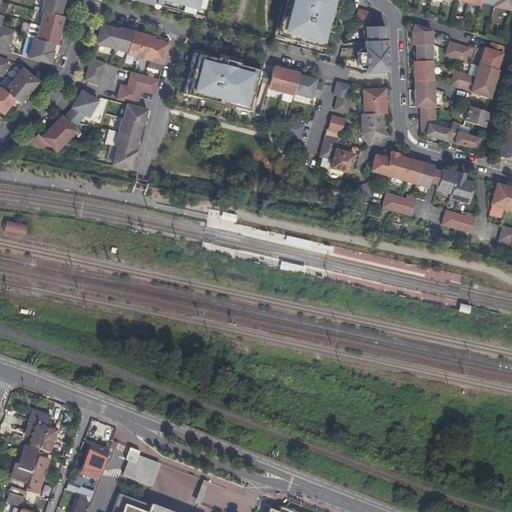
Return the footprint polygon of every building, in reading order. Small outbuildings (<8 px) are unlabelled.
[(53,52),(52,52),(46,50),(48,43),(54,45),(56,45),(64,17),(60,16),(63,0),(43,0),(41,12),(43,12),(36,40),(32,39),(27,58),(50,64),(53,52)] [(190,12),(193,0),(133,0),(154,5),(155,2),(179,8),(178,9),(190,12)] [(193,0),(190,12),(193,13),(195,8),(200,9),(201,0),(193,0)] [(291,0),(286,20),(282,19),(279,30),(284,32),(283,37),(298,41),(298,40),(322,46),(326,31),(333,0),(291,0)] [(291,0),(286,0),(281,19),(282,19),(286,20),(291,0)] [(338,0),(333,0),(326,31),(330,32),(338,0)] [(493,7),(511,11),(511,9),(511,0),(457,0),(457,1),(479,6),(479,2),(493,5),(493,7)] [(385,26),(369,27),(369,20),(371,14),(358,10),(358,11),(355,19),(356,29),(365,28),(366,42),(364,42),(365,49),(361,49),(357,53),(358,66),(362,70),(366,70),(366,73),(387,72),(385,26)] [(162,64),(168,44),(154,40),(154,38),(118,28),(118,30),(101,25),(96,44),(127,52),(126,55),(162,64)] [(412,61),(413,82),(431,81),(430,44),(431,44),(431,31),(413,25),(411,31),(412,45),(416,45),(416,61),(412,61)] [(14,31),(0,26),(0,41),(9,45),(14,31)] [(468,48),(448,42),(444,55),(464,62),(468,48)] [(496,69),(504,47),(489,42),(487,49),(483,48),(474,77),(453,71),(449,84),(469,91),(469,92),(489,99),(490,98),(498,70),(496,69)] [(193,53),(187,76),(206,80),(202,97),(234,105),(233,108),(251,112),(259,82),(261,73),(262,71),(238,65),(239,64),(231,61),(229,66),(224,64),(225,60),(217,58),(217,60),(193,53)] [(218,54),(217,58),(225,60),(224,64),(229,66),(231,61),(239,64),(240,60),(218,54)] [(105,64),(91,59),(84,80),(98,85),(105,64)] [(299,73),(273,66),(271,75),(269,85),(268,89),(293,96),(293,94),(311,99),(311,96),(319,98),(323,84),(315,82),(316,79),(298,75),(299,73)] [(0,112),(2,115),(14,100),(20,105),(38,82),(22,69),(4,91),(0,87),(0,112)] [(140,91),(154,94),(158,80),(130,72),(127,87),(120,85),(116,99),(127,102),(137,105),(140,91)] [(269,85),(271,75),(261,73),(259,82),(269,85)] [(206,80),(187,76),(182,94),(200,99),(201,96),(202,97),(206,80)] [(431,81),(413,82),(413,90),(433,89),(432,81),(431,81)] [(338,97),(334,110),(347,113),(351,99),(348,99),(351,86),(350,86),(337,82),(334,96),(338,97)] [(362,133),(368,146),(387,136),(382,128),(381,114),(386,114),(385,89),(363,90),(364,114),(361,114),(362,133)] [(420,121),(419,121),(420,134),(447,142),(448,136),(454,138),(453,143),(475,150),(478,138),(456,132),(458,124),(451,122),(449,130),(428,124),(427,121),(434,121),(433,89),(413,90),(414,107),(419,107),(420,121)] [(48,144),(56,152),(76,131),(73,128),(85,116),(88,118),(98,101),(81,91),(71,108),(72,108),(63,118),(61,116),(41,137),(38,134),(33,139),(43,149),(48,144)] [(505,130),(498,157),(511,160),(511,97),(509,107),(511,107),(504,129),(505,130)] [(124,114),(145,119),(147,110),(138,108),(136,107),(126,105),(124,114)] [(487,113),(468,106),(463,121),(483,127),(487,113)] [(143,124),(145,119),(124,114),(123,118),(121,118),(114,146),(117,147),(112,164),(131,169),(136,151),(135,151),(142,124),(143,124)] [(332,116),(328,130),(341,133),(345,119),(333,116),(332,116)] [(284,120),(281,134),(295,137),(299,123),(284,120)] [(299,123),(295,137),(300,138),(303,125),(299,123)] [(326,136),(320,157),(333,160),(331,168),(349,172),(354,154),(349,153),(351,146),(338,143),(338,140),(326,137),(326,136)] [(388,159),(376,155),(371,172),(428,188),(429,184),(433,170),(434,167),(412,160),(398,156),(398,154),(390,152),(388,159)] [(441,172),(433,170),(429,184),(437,186),(441,172)] [(437,186),(436,191),(450,195),(449,199),(467,205),(473,183),(463,180),(465,174),(457,172),(456,174),(442,170),(441,172),(437,186)] [(511,188),(496,184),(490,205),(511,211),(511,188)] [(386,195),(383,208),(411,216),(416,198),(407,196),(406,200),(386,195)] [(445,211),(441,225),(469,233),(475,216),(466,213),(465,217),(445,211)] [(4,231),(25,236),(27,226),(6,221),(4,231)] [(511,230),(503,228),(498,242),(511,246),(511,245),(511,230)] [(469,305),(458,303),(456,311),(467,313),(469,305)] [(30,436),(27,445),(39,449),(47,426),(50,417),(32,411),(29,423),(30,423),(34,425),(30,436)] [(26,435),(30,436),(34,425),(30,423),(26,435)] [(47,426),(39,449),(41,450),(48,452),(56,430),(47,426)] [(97,479),(108,450),(90,444),(79,472),(97,479)] [(9,477),(27,483),(37,455),(38,451),(25,446),(18,465),(14,464),(9,477)] [(125,459),(135,463),(138,456),(140,451),(130,447),(125,459)] [(37,455),(46,459),(48,453),(39,450),(38,451),(37,455)] [(27,483),(26,488),(37,492),(47,459),(46,459),(37,455),(27,483)] [(25,490),(14,487),(11,495),(22,499),(25,490)] [(149,511),(152,506),(118,493),(110,511),(149,511)] [(22,499),(11,495),(9,502),(20,506),(22,499)] [(84,511),(90,498),(80,495),(78,500),(73,511),(84,511)] [(73,511),(78,500),(75,499),(69,511),(73,511)]
